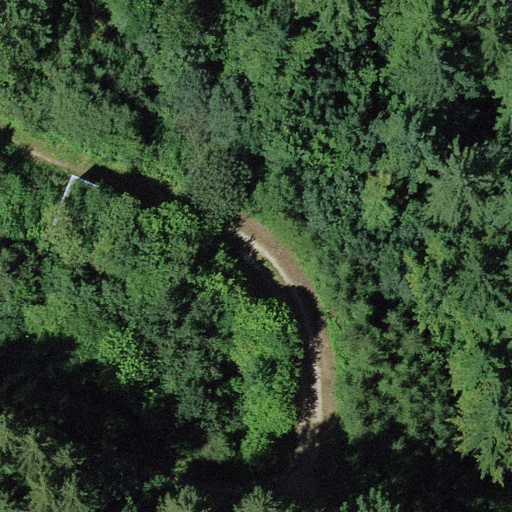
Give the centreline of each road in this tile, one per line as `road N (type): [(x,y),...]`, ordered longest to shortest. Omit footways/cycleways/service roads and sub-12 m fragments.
road 1 (track): [(304,509),(303,346),(270,268),(229,236),(53,157),(0,122)]
road 2 (track): [(0,426),(304,509)]
